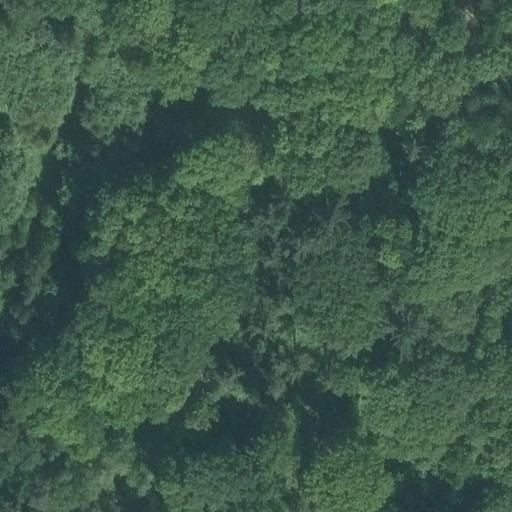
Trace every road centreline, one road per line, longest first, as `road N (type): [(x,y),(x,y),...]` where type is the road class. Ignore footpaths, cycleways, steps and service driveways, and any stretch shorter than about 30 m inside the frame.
road 1 (track): [(0,419),(342,511)]
road 2 (track): [(66,0),(0,205)]
